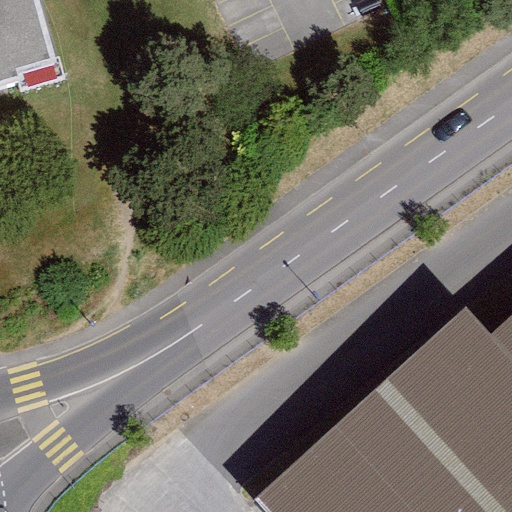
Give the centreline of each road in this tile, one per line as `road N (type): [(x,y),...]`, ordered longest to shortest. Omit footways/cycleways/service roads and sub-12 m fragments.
road 1 (tertiary): [(511,103),(200,329)]
road 2 (tertiary): [(0,492),(200,329)]
road 3 (tertiary): [(200,329),(0,402)]
